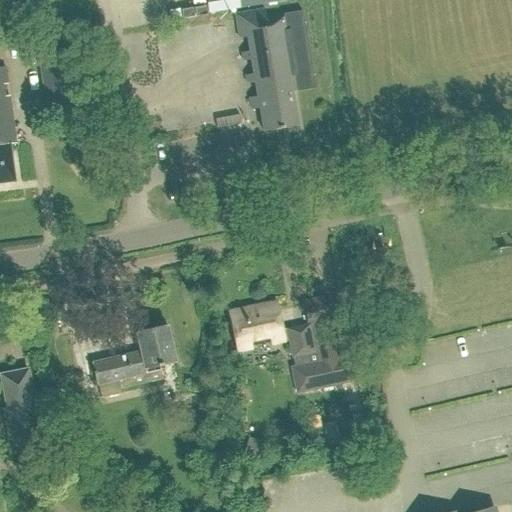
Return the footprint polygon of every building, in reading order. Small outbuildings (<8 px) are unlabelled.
[(217,0),(211,2),(215,17),(232,13),(228,0),(217,0)] [(239,0),(241,8),(289,0),(239,0)] [(263,132),(298,126),(292,92),(315,88),(302,11),(268,17),(266,8),(235,13),(239,39),(247,38),(250,52),(241,53),(243,61),(251,60),(253,74),(245,76),(247,84),(255,83),(257,97),(249,98),(251,110),(259,109),(263,132)] [(37,39),(49,115),(96,107),(85,32),(37,39)] [(16,144),(9,97),(3,97),(2,85),(7,85),(5,68),(0,68),(0,184),(15,182),(10,145),(16,144)] [(346,383),(333,325),(332,325),(326,299),(304,304),(308,325),(283,331),(277,303),(229,314),(237,353),(252,349),(251,345),(268,341),(269,346),(286,342),(297,394),(346,383)] [(176,364),(168,326),(137,333),(141,353),(92,364),(97,386),(98,385),(101,398),(122,394),(121,389),(164,380),(161,367),(176,364)] [(8,410),(4,411),(12,454),(48,447),(40,404),(35,404),(29,372),(1,377),(8,410)] [(247,439),(241,462),(261,467),(267,444),(247,439)]
